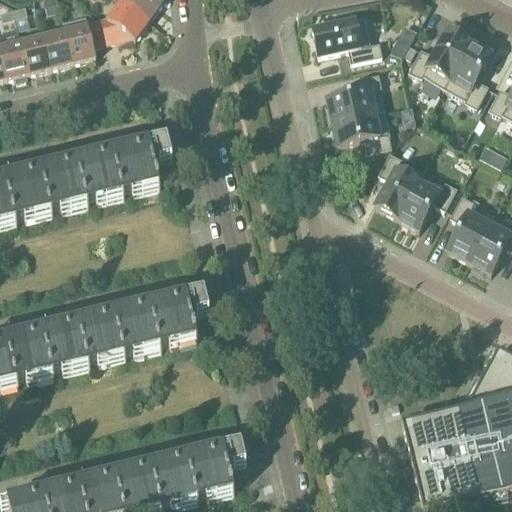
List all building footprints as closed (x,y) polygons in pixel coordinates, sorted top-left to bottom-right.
[(126,0),(120,9),(148,30),(161,10),(157,7),(156,0),(126,0)] [(55,2),(43,5),(45,14),(57,11),(55,2)] [(148,30),(120,9),(106,28),(98,29),(104,52),(130,46),(134,49),(148,30)] [(12,18),(14,26),(26,23),(24,14),(12,18)] [(14,26),(12,18),(0,20),(0,23),(2,29),(14,26)] [(63,30),(65,38),(73,72),(95,66),(93,55),(104,52),(98,29),(97,25),(85,29),(84,25),(63,30)] [(363,26),(312,38),(317,65),(347,59),(350,71),(381,65),(378,52),(369,54),(363,26)] [(73,72),(65,38),(42,44),(50,78),(73,72)] [(420,58),(408,81),(421,89),(423,86),(443,97),(468,50),(446,39),(432,65),(420,58)] [(42,44),(20,49),(28,83),(50,78),(42,44)] [(28,83),(20,49),(0,54),(0,66),(5,89),(28,83)] [(468,50),(443,97),(465,109),(464,111),(476,117),(487,95),(476,89),(490,62),(468,50)] [(356,100),(326,107),(332,131),(384,120),(383,119),(374,121),(369,98),(381,96),(378,83),(354,88),(356,100)] [(500,97),(488,119),(500,125),(501,123),(511,129),(511,101),(511,103),(500,97)] [(384,120),(332,131),(337,156),(364,150),(367,162),(391,157),(388,145),(389,145),(384,120)] [(175,176),(171,162),(170,163),(168,156),(150,160),(148,151),(0,186),(0,237),(159,198),(155,180),(175,176)] [(389,189),(374,216),(396,228),(422,181),(400,170),(401,168),(389,162),(378,183),(389,189)] [(422,181),(396,228),(418,240),(433,213),(444,219),(456,197),(444,191),(441,197),(420,186),(422,182),(422,181)] [(461,232),(446,259),(468,271),(491,228),(469,217),(473,211),(461,205),(449,226),(461,232)] [(511,239),(491,228),(468,271),(490,283),(505,256),(511,259),(511,239)] [(212,328),(209,315),(208,315),(206,308),(188,312),(186,303),(0,348),(0,398),(197,351),(193,333),(212,328)] [(408,433),(401,434),(419,511),(471,511),(511,502),(511,366),(497,358),(464,419),(408,433)] [(249,481),(246,467),(244,468),(243,461),(225,465),(223,456),(6,509),(7,511),(198,511),(234,503),(230,486),(249,481)]
